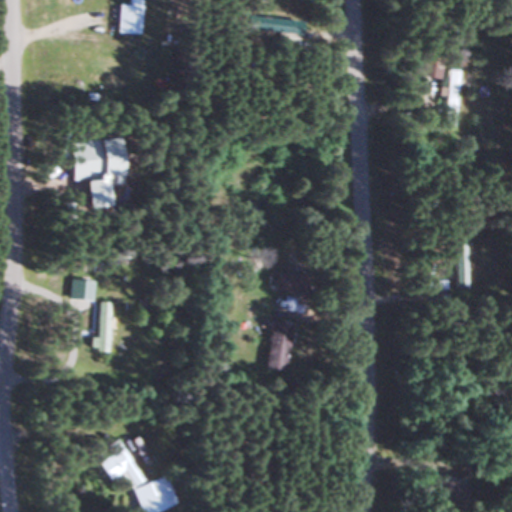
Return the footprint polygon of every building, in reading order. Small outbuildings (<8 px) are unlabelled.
[(136,0),(123,0),(124,21),(137,21),(136,0)] [(242,29),(296,32),(297,20),(243,17),(242,29)] [(466,86),(467,71),(440,69),(438,124),(451,124),(452,85),(466,86)] [(450,286),(461,286),(461,242),(450,242),(450,286)] [(299,290),(299,273),(275,273),(275,290),(299,290)] [(104,306),(94,306),(94,338),(104,338),(104,306)] [(281,371),(286,322),(266,320),(261,369),(281,371)] [(135,481),(117,438),(103,444),(108,456),(95,462),(102,478),(121,470),(127,484),(135,481)] [(150,511),(173,503),(162,475),(128,488),(137,511),(150,511)]
